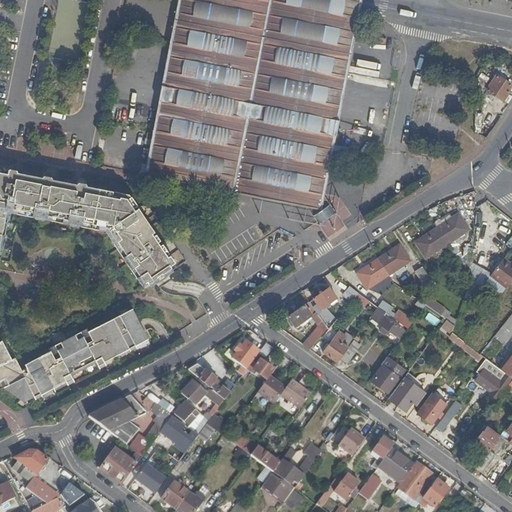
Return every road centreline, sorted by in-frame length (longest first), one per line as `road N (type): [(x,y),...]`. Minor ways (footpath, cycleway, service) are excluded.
road 1 (residential): [(247,314),(511,511)]
road 2 (unclassified): [(35,0),(15,108),(91,126),(115,0)]
road 3 (tertiary): [(247,314),(478,171)]
road 4 (tertiary): [(60,431),(81,406),(247,314)]
road 5 (unclassified): [(420,14),(397,157)]
